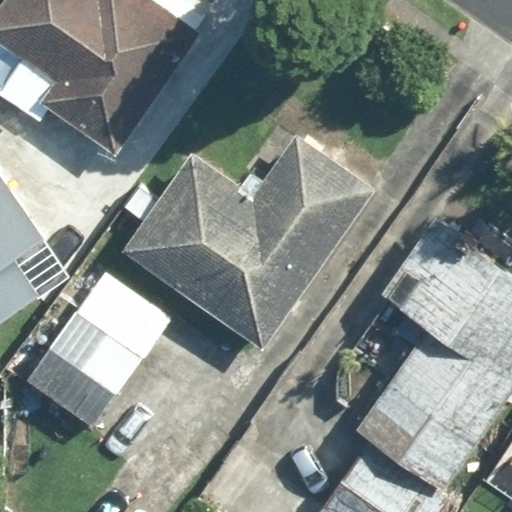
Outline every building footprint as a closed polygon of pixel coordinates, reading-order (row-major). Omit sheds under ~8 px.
[(121,155),(203,33),(198,29),(213,6),(204,0),(4,0),(0,7),(0,39),(9,46),(0,59),(0,94),(42,123),(52,109),(121,155)] [(256,200),(192,156),(126,252),(268,348),(378,188),(301,135),(256,200)] [(0,320),(40,293),(14,256),(39,238),(0,182),(0,170),(2,169),(0,165),(0,320)] [(385,291),(427,319),(351,434),(366,444),(321,511),(444,511),(457,492),(449,486),(511,390),(511,270),(433,218),(385,291)] [(174,318),(108,271),(30,381),(97,428),(174,318)]
